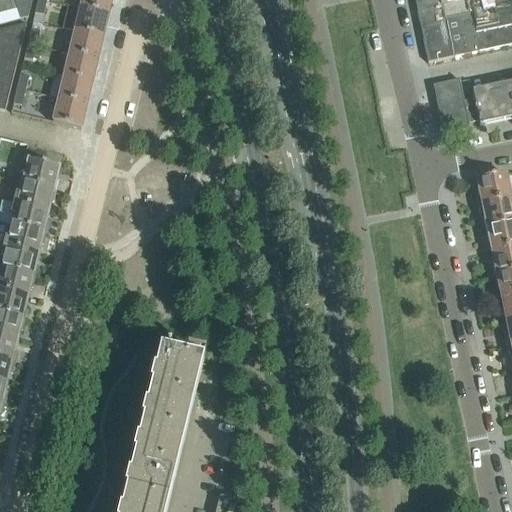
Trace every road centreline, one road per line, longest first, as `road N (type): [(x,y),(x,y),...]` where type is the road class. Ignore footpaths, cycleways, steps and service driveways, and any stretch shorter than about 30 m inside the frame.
road 1 (residential): [(18,511),(141,3)]
road 2 (secondary): [(209,0),(280,312),(305,511)]
road 3 (secondary): [(357,511),(338,316),(264,0)]
road 4 (residential): [(491,511),(423,169)]
road 5 (residential): [(423,169),(384,0)]
